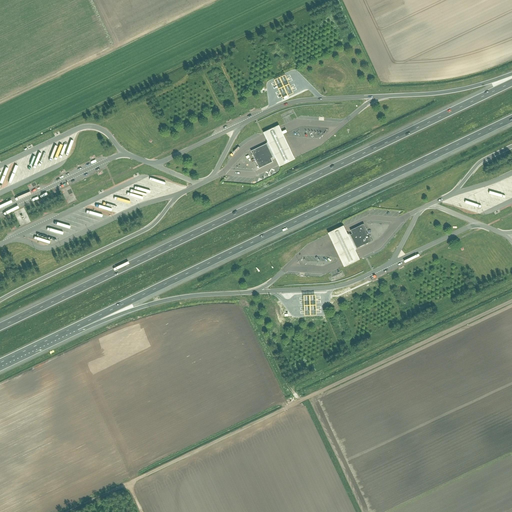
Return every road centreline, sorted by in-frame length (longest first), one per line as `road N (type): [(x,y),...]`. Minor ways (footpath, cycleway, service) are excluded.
road 1 (motorway): [(511,82),(0,326)]
road 2 (motorway): [(52,338),(511,117)]
road 3 (track): [(511,302),(129,483)]
road 4 (track): [(217,0),(0,104)]
road 5 (motorway): [(52,338),(152,303),(251,292)]
road 6 (motorway): [(511,74),(451,91),(382,96)]
